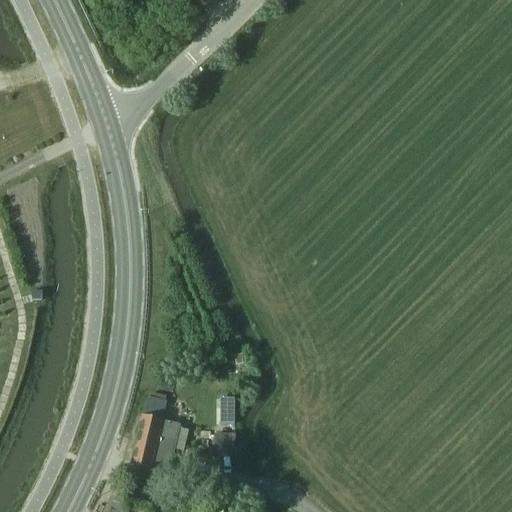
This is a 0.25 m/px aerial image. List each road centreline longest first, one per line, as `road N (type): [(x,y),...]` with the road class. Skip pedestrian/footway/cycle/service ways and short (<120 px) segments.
road 1 (secondary): [(68,511),(121,373),(129,304),(128,214),(105,127)]
road 2 (unclassified): [(105,127),(165,83),(251,0)]
road 3 (secondary): [(105,127),(53,0)]
